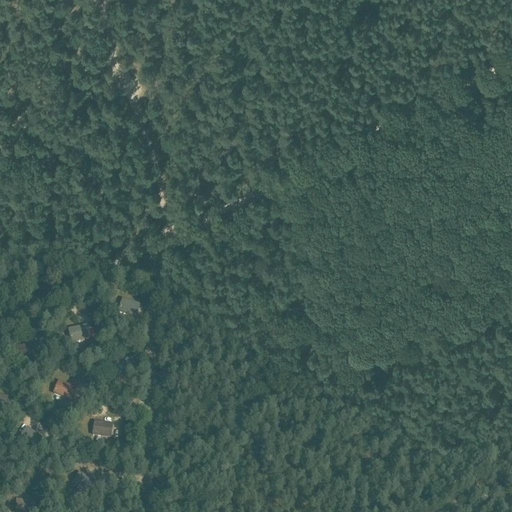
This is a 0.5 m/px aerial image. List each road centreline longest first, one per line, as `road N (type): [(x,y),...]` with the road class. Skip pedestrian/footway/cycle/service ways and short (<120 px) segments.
road 1 (track): [(167,235),(511,62)]
road 2 (track): [(108,0),(167,235)]
road 3 (track): [(383,511),(511,360)]
